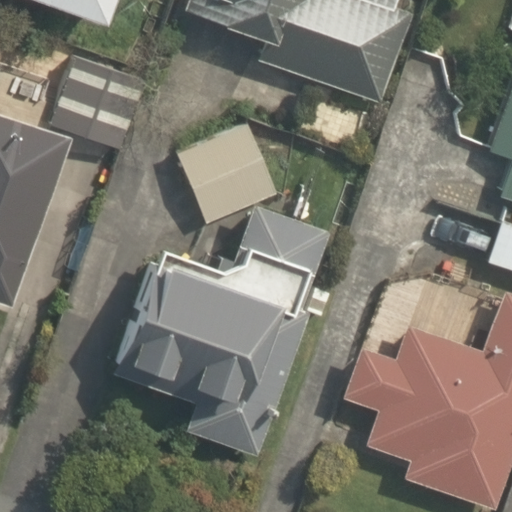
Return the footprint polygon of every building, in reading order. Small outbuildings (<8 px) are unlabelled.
[(36,0),(98,22),(105,0),(36,0)] [(250,60),(372,102),(402,15),(385,9),(388,0),(185,0),(181,14),(256,40),(250,60)] [(48,121),(100,140),(126,70),(75,51),(48,121)] [(496,196),(511,201),(511,65),(485,150),(508,158),(496,196)] [(0,304),(7,306),(63,137),(0,116),(0,304)] [(171,151),(202,222),(273,191),(241,120),(171,151)] [(178,427),(251,453),(303,308),(295,305),(322,229),(247,203),(227,259),(215,255),(211,267),(149,245),(104,372),(187,402),(178,427)] [(484,261),(511,269),(511,226),(496,222),(484,261)] [(397,477),(489,509),(511,443),(511,294),(497,289),(476,350),(402,324),(390,359),(356,348),(338,397),(371,409),(359,444),(403,459),(397,477)]
